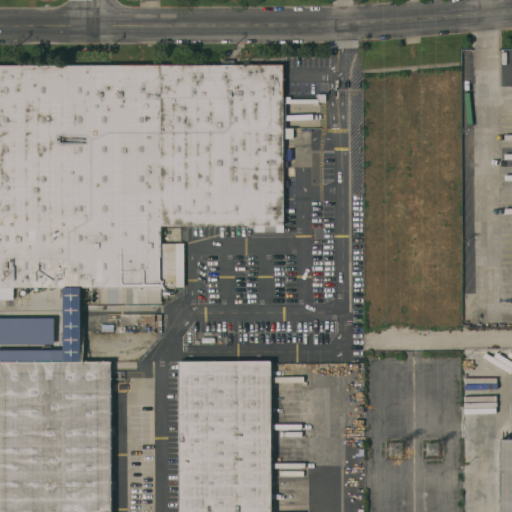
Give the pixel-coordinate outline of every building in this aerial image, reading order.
[(0,66),(285,66),(285,98),(288,98),(288,130),(295,130),(295,140),(285,140),(286,227),(278,227),(278,233),(256,233),(256,227),(162,228),(162,246),(177,246),(177,289),(162,289),(162,305),(98,305),(98,290),(90,290),(90,294),(75,294),(75,291),(14,291),(14,302),(0,302),(0,66)] [(0,318),(0,361),(62,361),(62,350),(53,350),(53,318),(0,318)] [(0,511),(0,359),(113,359),(113,511),(0,511)] [(179,511),(179,360),(272,359),(272,511),(179,511)] [(498,511),(498,437),(511,436),(511,511),(498,511)]
